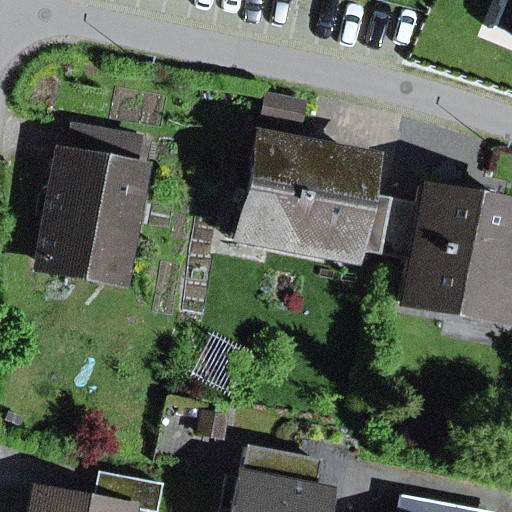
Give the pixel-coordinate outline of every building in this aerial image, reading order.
[(511,0),(499,0),(497,7),(511,12),(511,23),(506,37),(511,39),(511,0)] [(263,97),(258,119),(298,127),(303,104),(263,97)] [(93,273),(100,237),(128,242),(140,174),(126,172),(132,142),(73,132),(68,161),(55,159),(36,262),(93,273)] [(345,249),(376,255),(387,199),(356,193),(362,162),(314,153),(312,142),(305,137),(294,137),(286,147),(255,141),(240,219),(273,225),(270,241),(344,255),(345,249)] [(419,189),(416,204),(387,199),(376,255),(406,261),(398,303),(447,313),(449,299),(510,310),(511,297),(511,261),(497,259),(507,205),(419,189)] [(93,273),(121,278),(128,242),(100,237),(93,273)] [(447,313),(507,324),(510,310),(449,299),(447,313)] [(317,511),(321,493),(310,491),(316,462),(243,448),(231,511),(317,511)] [(32,491),(27,511),(127,511),(128,509),(143,511),(154,511),(159,485),(103,474),(98,504),(32,491)]
